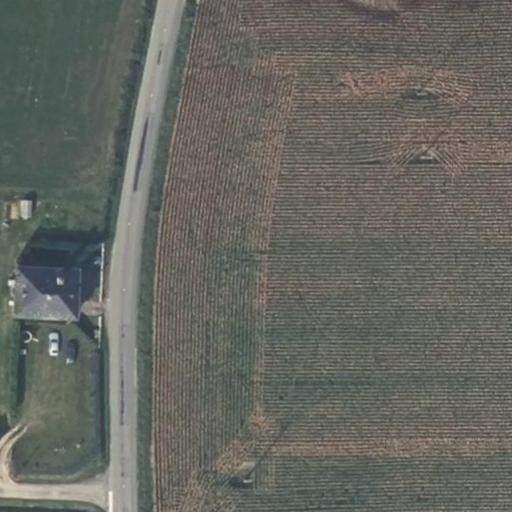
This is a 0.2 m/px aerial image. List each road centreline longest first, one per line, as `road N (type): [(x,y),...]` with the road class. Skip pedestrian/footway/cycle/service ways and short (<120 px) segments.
road 1 (tertiary): [(172,0),(123,288),(126,502)]
road 2 (unclassified): [(126,502),(0,496)]
